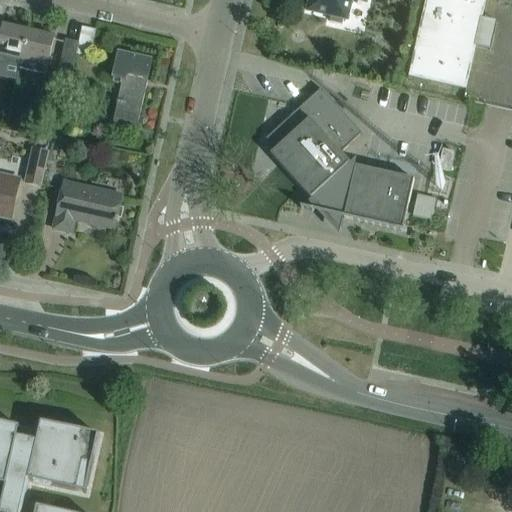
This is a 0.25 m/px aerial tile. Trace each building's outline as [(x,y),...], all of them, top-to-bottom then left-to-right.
[(367,0),(309,0),(307,11),(330,16),(329,22),(341,25),(343,19),(346,20),(351,0),(353,0),(367,3),(367,0)] [(497,19),(482,16),(486,0),(425,0),(408,78),(466,91),(476,46),(490,49),(497,19)] [(93,19),(92,48),(105,48),(106,20),(93,19)] [(0,64),(20,69),(28,32),(3,26),(0,39),(0,64)] [(28,32),(20,69),(45,75),(54,38),(28,32)] [(65,40),(60,59),(57,73),(70,77),(79,43),(65,40)] [(118,52),(113,72),(112,79),(122,82),(112,123),(136,129),(152,60),(118,52)] [(57,76),(46,74),(40,97),(52,100),(57,76)] [(362,134),(321,90),(266,140),(276,151),(270,156),(311,200),(313,198),(327,214),(325,215),(332,222),(334,221),(341,229),(343,217),(344,218),(344,219),(406,233),(406,232),(403,231),(414,181),(355,167),(355,169),(347,167),(350,164),(340,154),(362,134)] [(47,152),(34,149),(27,184),(40,186),(47,152)] [(454,153),(442,150),(438,170),(450,172),(454,153)] [(0,217),(10,220),(14,200),(19,181),(0,176),(0,217)] [(122,197),(102,192),(64,184),(54,229),(71,233),(74,221),(114,230),(116,221),(118,222),(119,219),(117,218),(122,197)] [(431,187),(427,208),(447,212),(451,191),(431,187)] [(0,509),(0,511),(54,511),(38,508),(36,511),(22,511),(29,482),(86,495),(99,437),(41,424),(37,443),(17,438),(19,429),(0,424),(0,485),(5,487),(0,509)]
